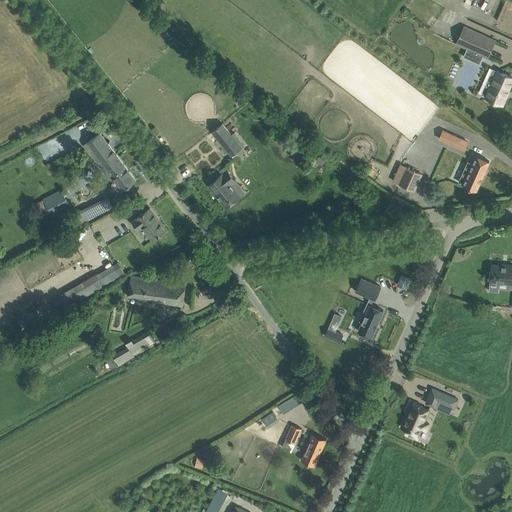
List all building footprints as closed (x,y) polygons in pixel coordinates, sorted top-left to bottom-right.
[(464,27),(456,44),(488,58),(495,40),(464,27)] [(506,98),(505,97),(511,81),(511,77),(497,71),(490,87),(485,85),(481,94),(486,96),(485,97),(503,105),(506,98)] [(222,123),(212,131),(231,156),(242,147),(222,123)] [(438,139),(465,150),(469,141),(442,130),(438,139)] [(100,133),(85,144),(111,179),(114,177),(123,189),(136,180),(100,133)] [(463,184),(463,185),(476,190),(489,161),(476,155),(469,171),(464,169),(459,182),(463,184)] [(415,190),(422,174),(401,164),(393,181),(415,190)] [(208,184),(226,207),(240,196),(230,184),(235,180),(227,170),(222,174),(222,173),(208,184)] [(70,208),(61,189),(43,198),(53,216),(70,208)] [(108,199),(76,216),(80,224),(112,207),(108,199)] [(144,213),(137,218),(133,221),(139,229),(143,226),(153,239),(166,229),(150,208),(144,213)] [(113,264),(65,292),(72,304),(120,276),(113,264)] [(490,281),(511,283),(511,279),(511,265),(507,265),(506,266),(492,265),(490,281)] [(131,277),(128,296),(146,299),(183,306),(186,285),(144,279),(131,277)] [(370,297),(360,319),(363,320),(359,329),(372,335),(384,308),(373,303),(372,303),(374,299),(375,300),(381,286),(361,278),(356,291),(370,297)] [(335,311),(349,300),(343,293),(330,305),(335,311)] [(312,320),(321,329),(333,318),(324,309),(312,320)] [(342,335),(328,329),(325,336),(339,342),(342,335)] [(111,370),(112,370),(134,357),(133,355),(155,342),(148,330),(126,343),(128,347),(106,360),(105,360),(111,370)] [(168,330),(161,334),(160,332),(157,334),(163,344),(163,345),(166,343),(173,339),(173,338),(168,330)] [(454,409),(458,399),(432,388),(426,403),(436,407),(438,402),(454,409)] [(306,400),(300,392),(279,405),(285,414),(306,400)] [(425,421),(430,410),(421,406),(422,405),(414,402),(408,414),(407,413),(401,427),(410,431),(409,435),(417,439),(421,429),(425,431),(429,423),(425,421)] [(279,422),(273,412),(263,419),(269,429),(279,422)] [(291,424),(285,439),(287,439),(295,443),(301,429),(291,424)] [(301,460),(314,466),(326,439),(313,433),(301,460)] [(206,460),(197,458),(195,466),(203,468),(206,460)] [(228,474),(221,471),(219,476),(226,479),(228,474)]
